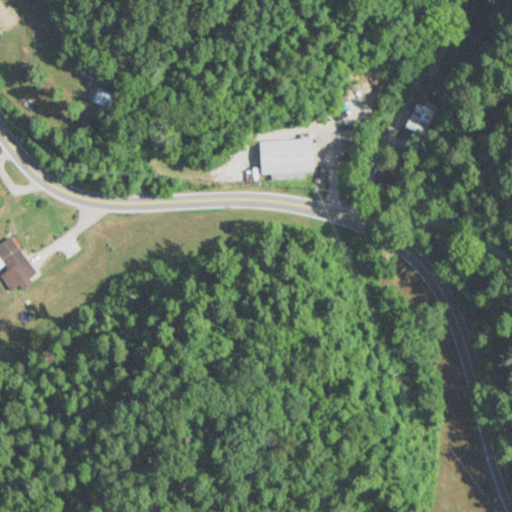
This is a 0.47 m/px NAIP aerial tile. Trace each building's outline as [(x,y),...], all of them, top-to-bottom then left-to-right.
[(0,0),(0,28),(5,35),(20,22),(1,0),(0,0)] [(466,41),(479,47),(488,27),(476,21),(466,41)] [(98,102),(117,109),(123,94),(103,87),(98,102)] [(436,109),(418,102),(406,128),(424,136),(436,109)] [(319,172),(318,138),(264,141),(266,175),(319,172)] [(0,253),(13,271),(30,258),(13,236),(0,245),(0,253)]
